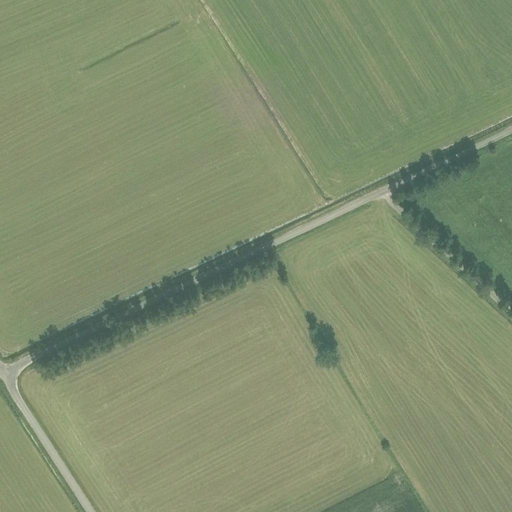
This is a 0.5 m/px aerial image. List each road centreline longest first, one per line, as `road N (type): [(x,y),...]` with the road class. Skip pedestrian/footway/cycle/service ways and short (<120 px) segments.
road 1 (unclassified): [(4,373),(511,129)]
road 2 (unclassified): [(90,511),(4,373)]
